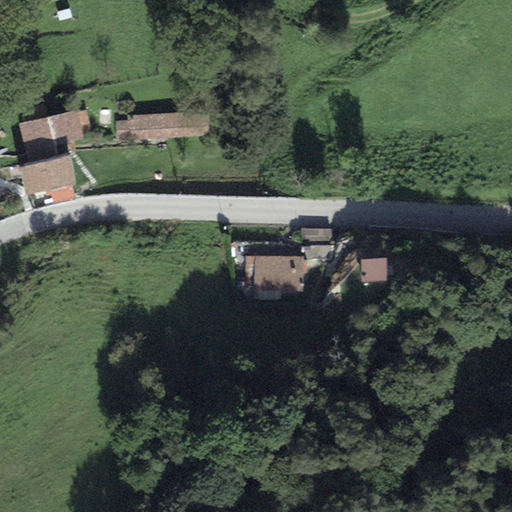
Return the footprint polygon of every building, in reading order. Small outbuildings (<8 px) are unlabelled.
[(82,108),(46,116),(53,148),(89,141),(82,108)] [(116,121),(117,141),(202,134),(200,108),(129,113),(129,120),(116,121)] [(74,154),(24,165),(30,192),(80,181),(74,154)] [(388,251),(364,252),(365,276),(389,274),(388,251)] [(299,256),(256,254),(254,298),(276,299),(277,285),(297,286),(299,256)]
